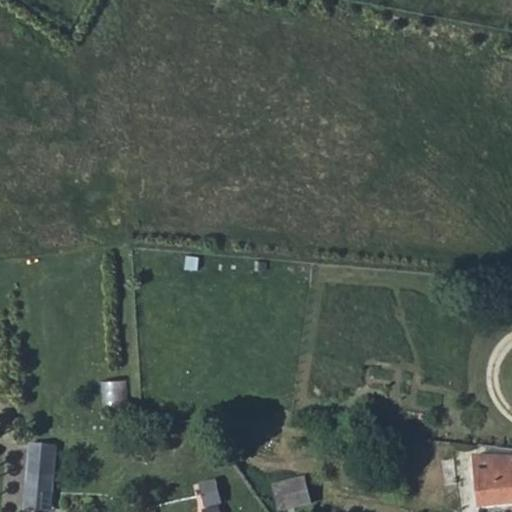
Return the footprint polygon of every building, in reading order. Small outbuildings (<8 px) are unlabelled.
[(51,511),(57,447),(32,445),(26,510),(51,511)] [(477,457),(501,458),(503,449),(479,446),(477,457)] [(501,458),(511,458),(511,449),(503,449),(501,458)] [(473,457),(479,508),(511,505),(511,458),(501,458),(477,457),(473,457)] [(311,503),(306,478),(274,486),(280,511),(311,503)]
